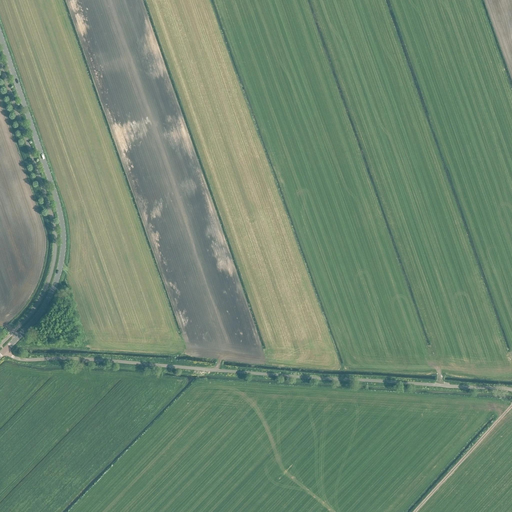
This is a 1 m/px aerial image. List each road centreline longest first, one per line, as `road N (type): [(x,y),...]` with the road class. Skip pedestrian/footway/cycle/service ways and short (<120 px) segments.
road 1 (unclassified): [(511,389),(4,353)]
road 2 (tertiary): [(4,353),(42,313),(64,245),(0,33)]
